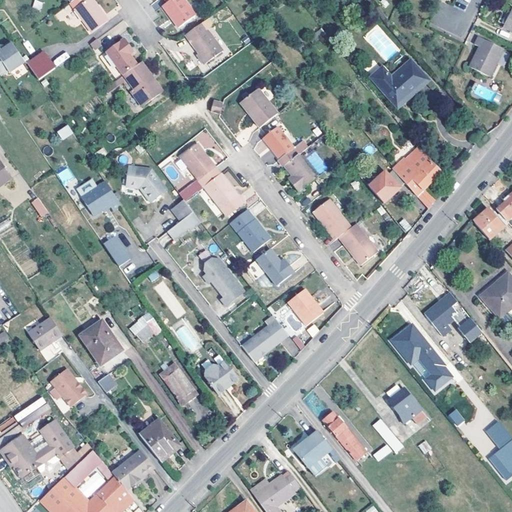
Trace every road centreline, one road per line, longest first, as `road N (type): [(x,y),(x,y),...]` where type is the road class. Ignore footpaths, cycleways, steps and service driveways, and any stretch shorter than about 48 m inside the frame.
road 1 (tertiary): [(364,309),(511,135)]
road 2 (residential): [(152,241),(277,398)]
road 3 (residential): [(238,155),(364,309)]
road 4 (tertiary): [(169,511),(277,398)]
road 5 (tertiary): [(277,398),(364,309)]
